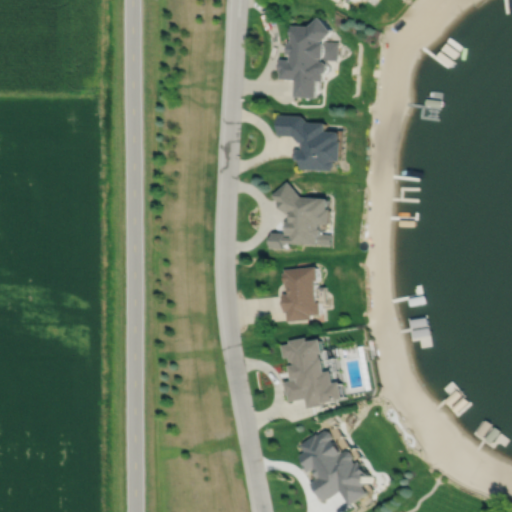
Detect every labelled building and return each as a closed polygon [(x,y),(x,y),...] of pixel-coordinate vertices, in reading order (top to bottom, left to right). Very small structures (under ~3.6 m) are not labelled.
[(320,13),(309,23),(292,22),(291,35),(293,35),(293,41),(290,41),(290,51),(292,51),(292,57),(282,57),(280,70),(282,70),(282,76),(296,77),(296,94),(318,95),(319,78),(325,78),(326,70),(329,67),(329,62),(327,59),(327,57),(338,58),(339,40),(323,39),(323,37),(333,28),(320,13)] [(280,113),(280,126),(281,126),(281,134),(294,134),(300,141),(301,140),(302,141),(302,147),(297,147),(296,158),(302,158),(301,167),(334,168),(334,166),(336,165),(336,160),(335,158),(343,159),(344,139),(341,139),(342,132),(340,131),(340,129),(326,128),(327,120),(309,120),(303,114),(280,113)] [(275,194),(290,180),(302,194),(329,196),(329,207),(333,207),(332,223),(321,222),(320,226),(322,228),(322,233),(320,234),(319,243),(293,242),(294,234),(288,234),(289,223),(290,223),(290,217),(293,217),(294,211),(289,211),(275,194)] [(318,265),(286,268),(288,287),(291,286),(292,292),(285,293),(287,311),(289,311),(289,320),(312,318),(312,314),(322,313),(321,300),(318,301),(316,279),(319,279),(318,265)] [(322,338),(309,340),(308,337),(292,340),(293,343),(285,344),(287,357),(291,356),(292,361),(296,361),(297,365),(293,365),(296,379),(287,381),(289,394),(291,394),(292,401),(308,398),(310,407),(328,404),(327,402),(346,399),(343,381),(336,382),(334,370),(327,371),(324,357),(322,358),(321,352),(324,351),(322,338)] [(304,444),(308,452),(303,455),(308,463),(306,464),(311,472),(315,469),(321,478),(314,482),(325,500),(342,489),(352,504),(369,493),(365,486),(374,481),(361,461),(358,463),(349,450),(344,453),(335,439),(334,438),(335,435),(332,430),(328,430),(320,435),(320,434),(304,444)]
